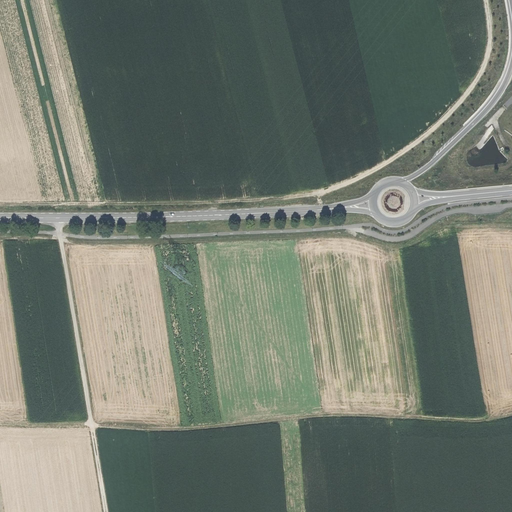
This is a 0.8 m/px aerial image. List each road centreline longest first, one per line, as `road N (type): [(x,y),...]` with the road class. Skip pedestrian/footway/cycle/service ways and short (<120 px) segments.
road 1 (track): [(0,204),(310,192),(367,172),(442,120),(468,91),(489,46),(486,0)]
road 2 (track): [(0,237),(347,233),(396,246),(438,227),(511,225)]
road 3 (track): [(0,424),(164,428),(511,413)]
road 4 (secondary): [(0,218),(340,207)]
road 5 (track): [(55,218),(107,511)]
road 6 (track): [(511,205),(447,214),(400,239),(346,226)]
road 7 (trunk): [(511,62),(473,123),(399,181)]
